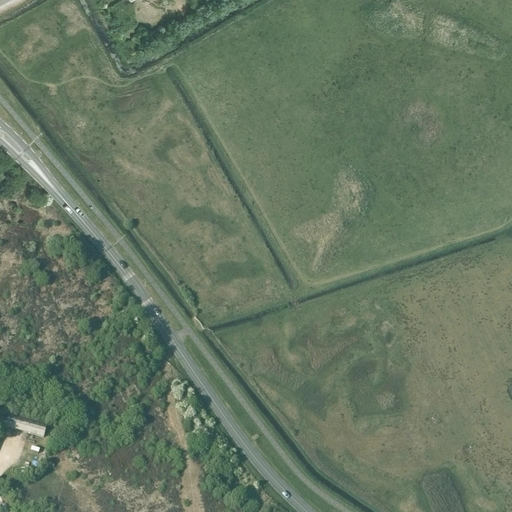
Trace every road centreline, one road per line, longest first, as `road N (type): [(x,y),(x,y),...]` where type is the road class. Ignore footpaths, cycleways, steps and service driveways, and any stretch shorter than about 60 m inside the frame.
road 1 (secondary): [(305,511),(238,437),(72,210)]
road 2 (track): [(188,511),(167,406),(166,355),(175,343)]
